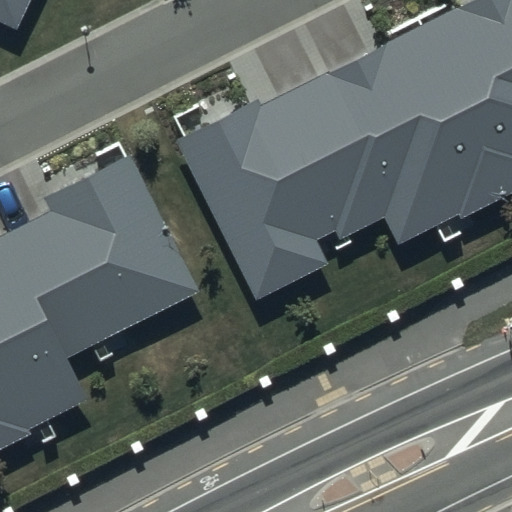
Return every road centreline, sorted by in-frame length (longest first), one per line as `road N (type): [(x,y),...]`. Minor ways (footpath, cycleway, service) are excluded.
road 1 (secondary): [(218,511),(511,378)]
road 2 (secondary): [(511,457),(397,511)]
